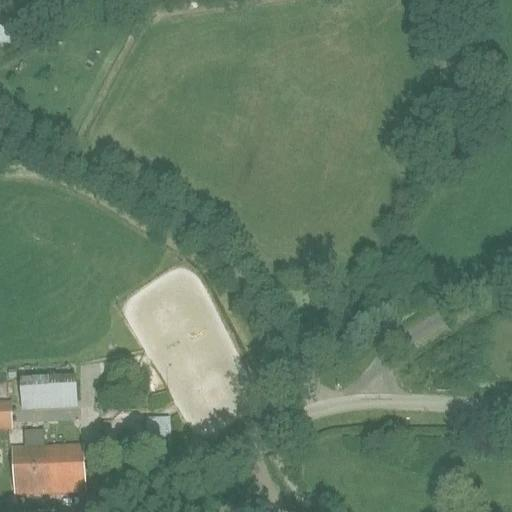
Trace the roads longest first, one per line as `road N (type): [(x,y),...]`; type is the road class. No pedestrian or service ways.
road 1 (unclassified): [(343,405),(283,422),(99,511)]
road 2 (unclassified): [(381,363),(511,278)]
